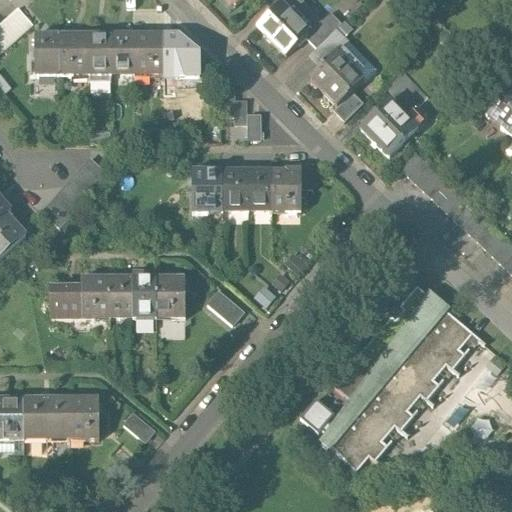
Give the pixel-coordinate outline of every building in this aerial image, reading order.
[(270,0),(269,1),(281,13),(293,2),(294,0),(270,0)] [(281,13),(269,25),(297,53),(317,35),(321,30),(293,2),(281,13)] [(0,57),(34,27),(18,9),(0,25),(0,57)] [(321,30),(317,35),(327,45),(348,24),(353,20),(343,9),(321,30)] [(327,45),(319,53),(328,63),(358,35),(348,24),(327,45)] [(35,76),(60,76),(60,35),(35,35),(35,76)] [(60,76),(86,76),(86,35),(60,35),(60,76)] [(86,76),(112,76),(112,35),(86,35),(86,76)] [(112,76),(138,76),(138,35),(112,35),(112,76)] [(163,35),(138,35),(138,76),(163,76),(163,35)] [(320,76),(347,104),(361,90),(375,76),(348,49),(320,76)] [(371,100),(361,90),(347,104),(343,107),(353,117),(371,100)] [(234,91),(221,92),(222,120),(234,120),(234,128),(247,128),(247,144),(261,143),(261,118),(247,119),(247,105),(235,105),(234,91)] [(511,124),(511,96),(498,113),(511,124)] [(402,98),(373,127),(400,154),(430,125),(402,98)] [(511,229),(426,149),(411,165),(511,260),(511,229)] [(90,161),(41,214),(60,232),(109,178),(90,161)] [(304,167),(304,192),(318,192),(318,174),(313,174),(313,167),(304,167)] [(220,215),(220,172),(193,172),(193,215),(220,215)] [(246,215),(246,172),(220,172),(220,215),(246,215)] [(273,215),(273,172),(246,172),(246,215),(273,215)] [(273,172),(273,215),(299,214),(299,172),(273,172)] [(12,213),(0,199),(0,223),(6,218),(12,213)] [(0,261),(25,239),(6,218),(0,223),(0,261)] [(186,277),(160,278),(161,321),(186,321),(186,277)] [(51,321),(110,322),(110,278),(85,278),(85,288),(51,288),(51,321)] [(135,278),(110,278),(110,322),(136,322),(135,278)] [(160,278),(135,278),(136,322),(161,321),(160,278)] [(426,300),(418,293),(402,312),(406,316),(401,322),(396,328),(392,324),(335,392),(350,405),(315,447),(332,461),(334,458),(357,477),(370,461),(376,466),(386,453),(380,448),(396,430),(402,435),(413,423),(407,418),(421,401),(427,406),(439,392),(432,386),(446,370),(453,375),(465,361),(460,356),(472,341),(445,318),(449,313),(430,297),(426,300)] [(243,316),(217,295),(206,308),(231,330),(243,316)] [(265,295),(256,305),(265,313),(274,303),(265,295)] [(98,402),(72,403),(73,445),(99,444),(98,402)] [(0,445),(21,445),(20,403),(0,403),(0,445)] [(21,445),(47,445),(46,403),(20,403),(21,445)] [(47,445),(73,445),(72,403),(46,403),(47,445)] [(308,419),(323,432),(337,415),(323,403),(308,419)] [(132,417),(122,429),(145,448),(155,436),(132,417)]
